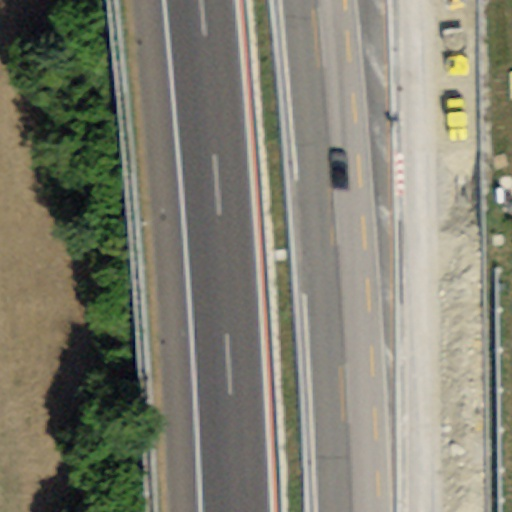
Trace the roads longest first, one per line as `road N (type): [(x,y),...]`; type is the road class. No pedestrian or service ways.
road 1 (motorway): [(198,0),(235,511)]
road 2 (motorway): [(352,511),(316,0)]
road 3 (motorway): [(423,511),(417,0)]
